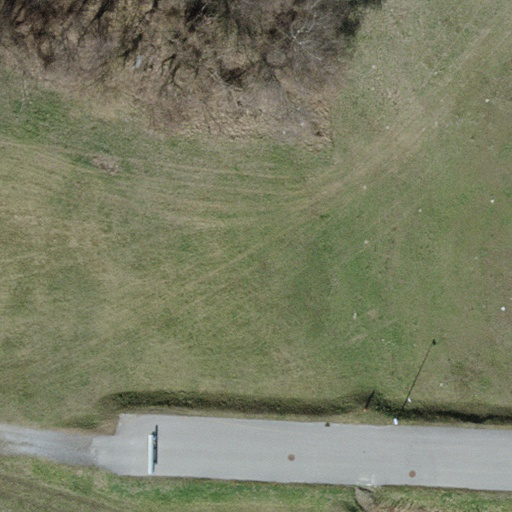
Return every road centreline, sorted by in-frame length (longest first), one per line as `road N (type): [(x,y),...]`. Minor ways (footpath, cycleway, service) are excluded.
road 1 (residential): [(135,463),(511,475)]
road 2 (track): [(0,449),(135,463)]
